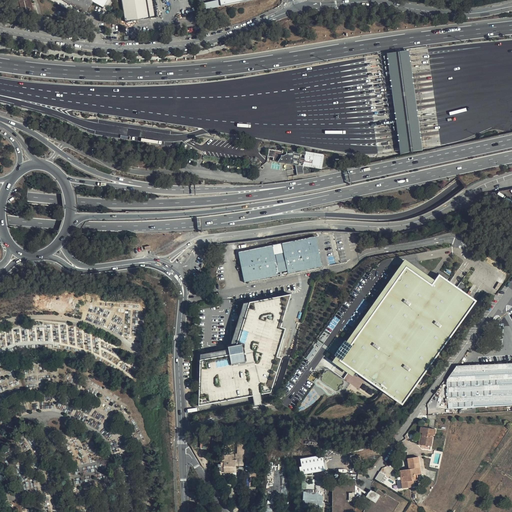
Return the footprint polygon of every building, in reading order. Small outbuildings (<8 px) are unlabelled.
[(33,11),(30,0),(18,0),(20,6),(19,7),(21,14),(33,11)] [(62,0),(86,13),(93,0),(62,0)] [(121,0),(125,22),(157,17),(154,0),(121,0)] [(324,28),(323,30),(323,32),(324,34),(325,34),(326,35),(327,36),(328,36),(330,35),(331,34),(332,32),(332,31),(332,29),(331,28),(330,28),(328,27),(326,27),(325,27),(324,28)] [(394,95),(401,152),(424,149),(416,93),(411,49),(388,52),(394,95)] [(302,164),(303,155),(268,148),(266,156),(272,157),(272,160),(302,166),(302,164)] [(303,155),(302,164),(320,167),(322,156),(304,153),(303,155)] [(238,252),(244,283),(279,276),(278,273),(287,271),(288,274),(322,267),(316,236),(282,243),(284,253),(274,254),(272,245),(238,252)] [(282,243),(272,245),(274,254),(284,253),(282,243)] [(432,287),(436,281),(405,259),(346,342),(351,346),(406,268),(432,287)] [(356,371),(402,403),(475,301),(453,286),(439,276),(436,281),(432,287),(406,268),(351,346),(346,342),(345,341),(340,347),(334,356),(336,357),(356,371)] [(199,358),(198,405),(271,392),(281,356),(276,355),(285,327),(280,325),(290,292),(249,301),(233,352),(199,358)] [(352,376),(356,371),(336,357),(332,362),(345,371),(352,376)] [(511,362),(457,366),(447,380),(449,409),(511,405),(511,362)] [(436,428),(420,425),(419,431),(420,432),(422,432),(419,443),(431,445),(433,434),(434,434),(436,428)] [(244,453),(232,453),(232,457),(234,457),(240,457),(240,464),(244,464),(244,453)] [(223,470),(235,470),(235,459),(232,459),(228,459),(228,454),(222,454),(223,470)] [(322,456),(300,459),(303,474),(325,471),(322,456)] [(406,470),(399,471),(401,489),(413,487),(412,482),(416,481),(415,475),(419,475),(417,458),(406,460),(406,470)] [(379,473),(375,479),(380,482),(384,476),(379,473)] [(332,482),(332,511),(355,511),(355,501),(360,501),(360,492),(355,489),(355,482),(332,482)] [(363,511),(393,511),(399,503),(377,489),(375,492),(373,491),(373,492),(370,490),(369,492),(366,497),(371,500),(363,511)] [(303,508),(322,508),(322,497),(316,492),(303,492),(303,508)]
